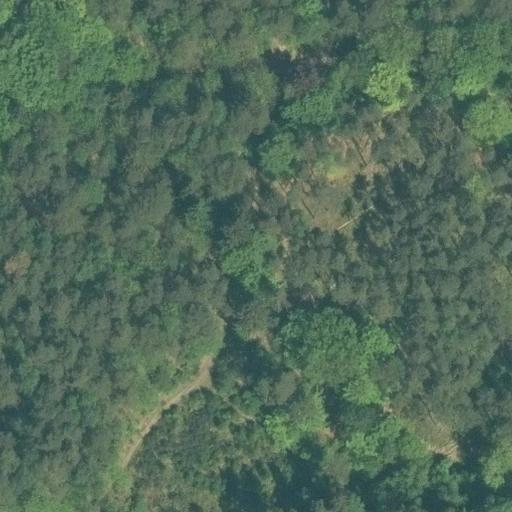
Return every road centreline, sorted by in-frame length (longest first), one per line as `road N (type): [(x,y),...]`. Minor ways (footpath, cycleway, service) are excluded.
road 1 (track): [(388,48),(0,117)]
road 2 (track): [(192,390),(212,366),(232,315),(276,116),(300,66)]
road 3 (track): [(511,39),(388,48)]
